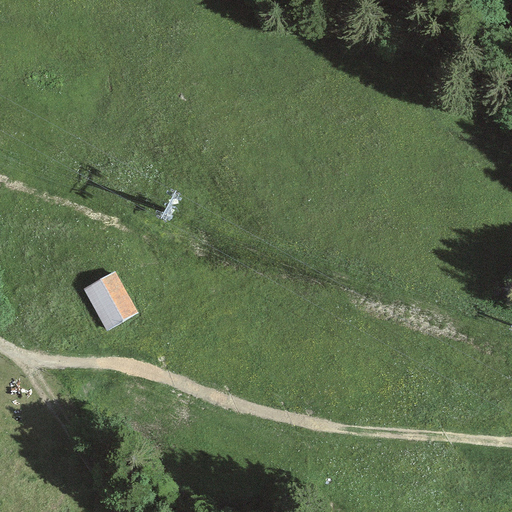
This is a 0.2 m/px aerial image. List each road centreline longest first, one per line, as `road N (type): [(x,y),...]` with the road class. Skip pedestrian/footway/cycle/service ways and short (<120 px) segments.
road 1 (track): [(511,442),(325,427),(107,361),(39,366)]
road 2 (track): [(39,366),(61,420),(125,511)]
